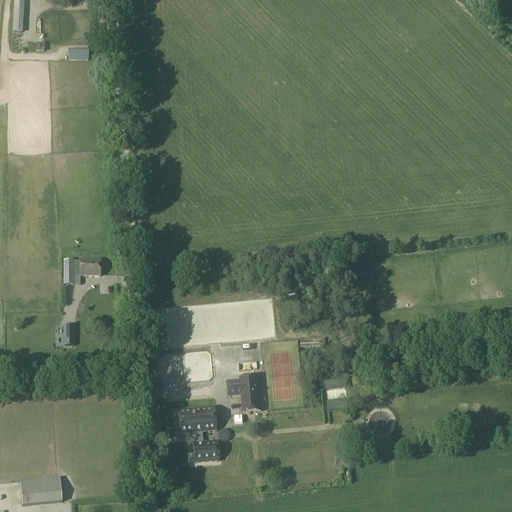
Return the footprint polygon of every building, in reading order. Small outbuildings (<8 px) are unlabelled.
[(20,32),(21,0),(13,0),(12,32),(20,32)] [(33,42),(33,50),(42,50),(42,43),(33,42)] [(99,277),(99,262),(80,262),(80,263),(64,262),(64,279),(73,279),(73,276),(80,276),(80,277),(99,277)] [(82,315),(81,307),(69,308),(70,315),(82,315)] [(8,326),(61,326),(61,314),(8,314),(8,326)] [(73,320),(74,346),(83,346),(82,319),(73,320)] [(63,327),(63,347),(73,347),(73,327),(63,327)] [(22,328),(8,328),(8,358),(23,357),(22,328)] [(324,339),(300,341),(301,349),(325,347),(324,339)] [(270,353),(272,365),(276,364),(277,369),(287,368),(284,350),(270,353)] [(261,413),(258,377),(240,378),(240,383),(227,384),(228,398),(241,397),(243,415),(261,413)] [(194,434),(195,442),(195,445),(203,444),(202,434),(216,432),(213,409),(177,412),(179,436),(194,434)] [(194,465),(219,463),(217,443),(192,445),(194,465)] [(22,507),(61,504),(59,479),(19,483),(22,507)]
